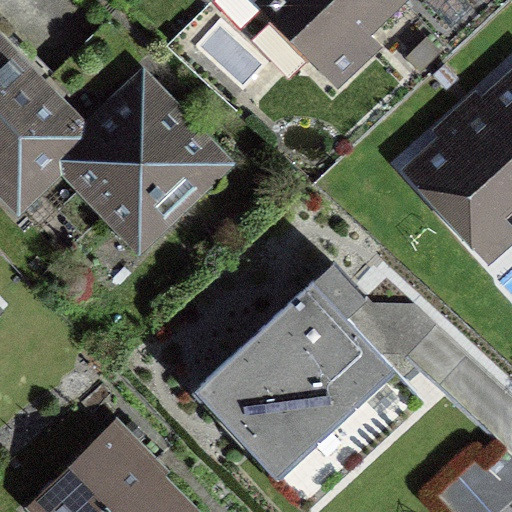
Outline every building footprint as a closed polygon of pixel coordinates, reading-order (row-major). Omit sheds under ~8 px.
[(263,0),(268,4),(265,7),(337,82),(370,51),(355,36),(393,0),(263,0)] [(78,122),(0,36),(0,201),(11,213),(59,170),(50,160),(84,129),(78,122)] [(140,67),(78,122),(84,129),(50,160),(59,170),(131,249),(227,163),(140,67)] [(506,210),(511,204),(511,83),(478,114),(472,108),(443,135),(448,141),(412,174),(464,232),(498,201),(506,210)] [(309,511),(431,401),(323,284),(195,400),(297,511),(309,511)] [(187,511),(106,426),(21,505),(26,511),(187,511)]
